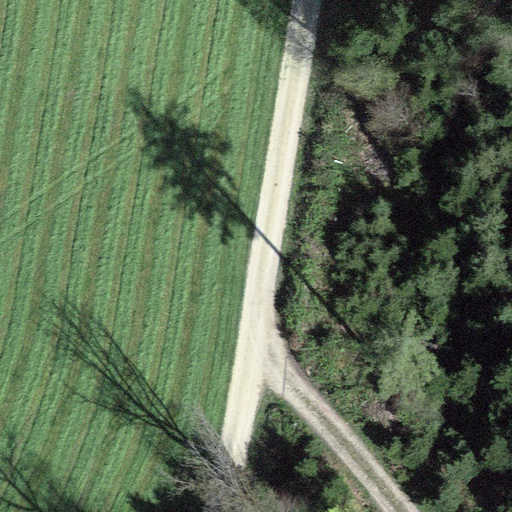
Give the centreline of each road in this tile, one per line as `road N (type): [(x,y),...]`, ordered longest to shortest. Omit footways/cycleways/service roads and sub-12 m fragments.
road 1 (track): [(216,511),(254,361),(276,197),(316,0)]
road 2 (track): [(401,511),(254,361)]
